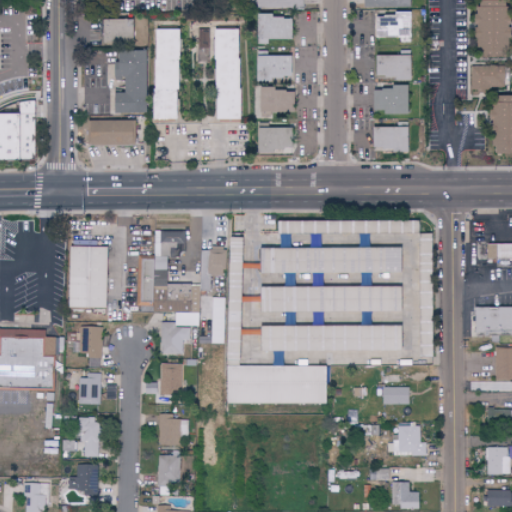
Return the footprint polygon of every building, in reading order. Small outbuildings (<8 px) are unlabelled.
[(258,0),(258,9),(303,8),(302,0),(258,0)] [(361,0),(362,9),(409,8),(408,0),(361,0)] [(506,6),(499,6),(498,0),(472,0),(472,57),(505,57),(506,6)] [(372,38),(407,37),(406,11),(392,11),(392,18),(371,18),(372,38)] [(288,16),(254,16),(253,45),(267,45),(267,39),(287,39),(288,16)] [(130,42),(130,20),(101,19),(100,41),(130,42)] [(174,120),(176,30),(153,29),(151,120),(174,120)] [(207,49),(208,30),(198,29),(197,48),(207,49)] [(234,120),(236,30),(212,29),(210,119),(234,120)] [(110,113),(144,113),(144,51),(110,51),(110,79),(121,79),(121,93),(110,93),(110,113)] [(406,79),(406,56),(372,55),(371,78),(406,79)] [(287,56),(252,56),(252,82),(267,82),(267,77),(286,77),(287,56)] [(470,67),(470,90),(504,88),(503,65),(470,67)] [(269,112),(290,113),(291,91),(270,91),(270,86),(255,86),(255,112),(257,112),(257,118),(269,118),(269,112)] [(404,113),(403,86),(372,87),(372,113),(404,113)] [(511,95),(497,95),(497,102),(488,102),(488,153),(511,152),(511,95)] [(0,113),(0,158),(30,160),(31,102),(18,102),(18,114),(0,113)] [(133,121),(85,121),(85,145),(133,146),(133,121)] [(267,149),(287,149),(288,128),(253,127),(252,152),(267,153),(267,149)] [(406,127),(368,127),(369,149),(387,148),(387,152),(407,152),(406,127)] [(275,222),(276,247),(287,247),(286,234),(298,234),(298,247),(321,246),(321,234),(355,234),(355,245),(380,245),(379,233),(415,233),(414,220),(275,222)] [(200,285),(166,284),(167,256),(184,257),(185,232),(156,231),(155,259),(138,259),(137,307),(149,307),(149,313),(175,313),(175,326),(199,326),(200,285)] [(415,242),(415,234),(390,233),(390,241),(415,242)] [(415,357),(426,357),(427,234),(415,234),(415,357)] [(234,360),(237,238),(223,238),(222,298),(212,298),(211,344),(221,344),(220,360),(234,360)] [(511,244),(487,244),(487,259),(511,258),(511,244)] [(71,245),(108,246),(107,307),(69,306),(71,245)] [(200,249),(201,278),(223,277),(222,248),(200,249)] [(396,248),(256,248),(256,273),(396,273),(396,248)] [(255,287),(255,312),(305,312),(305,324),(321,324),(321,312),(396,312),(396,287),(255,287)] [(511,306),(475,307),(475,337),(511,336),(511,306)] [(175,323),(162,322),(161,354),(182,355),(182,340),(189,340),(190,328),(175,328),(175,323)] [(396,325),(256,327),(256,352),(396,350),(396,325)] [(102,328),(80,327),(80,359),(83,359),(83,368),(101,368),(102,328)] [(0,328),(45,329),(45,336),(56,336),(55,390),(0,388),(0,328)] [(511,348),(494,349),(494,380),(511,379),(511,348)] [(159,394),(172,394),(172,390),(181,390),(181,365),(160,364),(159,394)] [(222,403),(322,404),(323,367),(222,366),(222,403)] [(78,404),(99,405),(100,374),(86,374),(86,379),(78,379),(78,404)] [(106,399),(115,399),(114,386),(105,386),(106,399)] [(407,404),(406,388),(380,388),(380,405),(407,404)] [(511,410),(488,409),(488,426),(511,427),(511,410)] [(188,420),(174,420),(174,414),(158,415),(158,446),(182,446),(182,435),(188,435),(188,420)] [(98,457),(97,418),(78,418),(79,443),(83,443),(83,458),(98,457)] [(420,427),(398,426),(398,452),(411,452),(411,456),(425,456),(425,443),(420,443),(420,427)] [(76,451),(76,441),(62,441),(61,451),(76,451)] [(510,448),(486,448),(486,475),(509,475),(510,448)] [(158,456),(157,496),(168,496),(168,485),(179,485),(179,456),(158,456)] [(67,490),(83,490),(83,496),(97,496),(97,465),(76,465),(76,477),(67,478),(67,490)] [(388,481),(388,469),(369,469),(369,481),(388,481)] [(391,508),(416,508),(417,493),(407,492),(408,483),(391,483),(391,508)] [(48,484),(24,484),(24,511),(43,511),(43,508),(49,508),(48,484)] [(511,506),(511,491),(485,491),(485,506),(511,506)]
